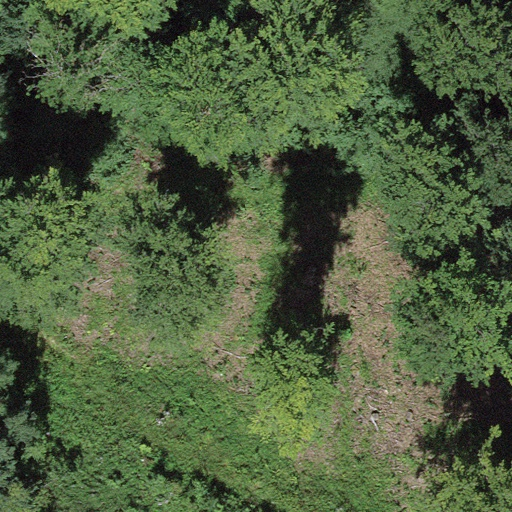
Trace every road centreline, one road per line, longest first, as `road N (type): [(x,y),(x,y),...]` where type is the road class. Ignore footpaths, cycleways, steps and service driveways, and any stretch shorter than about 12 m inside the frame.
road 1 (track): [(0,175),(303,194),(511,184)]
road 2 (track): [(248,511),(151,440),(0,304)]
